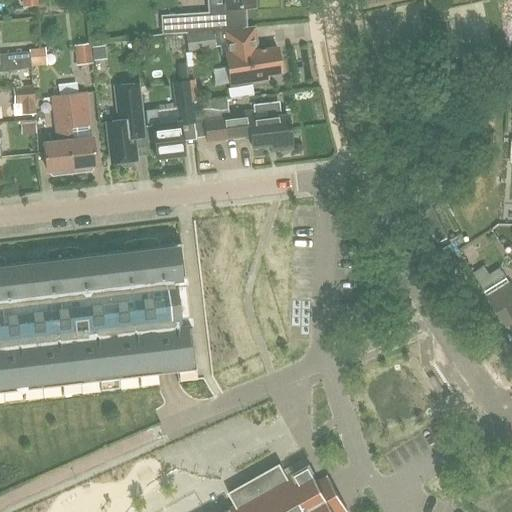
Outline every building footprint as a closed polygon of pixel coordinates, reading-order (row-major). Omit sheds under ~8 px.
[(213,0),(214,9),(223,8),(225,29),(244,27),(246,27),(244,6),(254,6),(253,0),(213,0)] [(162,35),(184,33),(198,32),(196,14),(160,16),(162,35)] [(268,78),(267,73),(282,70),(278,47),(258,50),(255,26),(246,27),(244,27),(225,29),(215,30),(218,48),(222,47),(224,56),(228,55),(233,82),(251,79),(251,80),(268,78)] [(74,45),(76,65),(92,63),(90,43),(74,45)] [(104,46),(91,47),(93,61),(106,59),(104,46)] [(45,49),(30,50),(31,66),(47,65),(45,49)] [(0,72),(7,72),(7,70),(30,68),(29,52),(0,53),(0,72)] [(172,82),(176,123),(157,126),(155,110),(145,111),(149,142),(154,142),(155,158),(183,155),(179,124),(194,123),(192,103),(191,103),(188,80),(172,82)] [(133,137),(145,136),(139,84),(114,87),(118,121),(106,123),(111,163),(120,162),(120,165),(123,167),(131,166),(133,164),(133,160),(136,160),(133,137)] [(33,102),(32,85),(12,86),(13,104),(33,102)] [(85,93),(79,94),(64,96),(64,113),(71,172),(80,170),(82,172),(90,171),(92,169),(92,165),(95,165),(91,138),(90,138),(85,93)] [(52,97),(57,142),(44,143),(47,170),(50,170),(51,174),(53,176),(61,175),(63,173),(71,172),(64,113),(64,96),(52,97)] [(192,103),(194,123),(195,123),(194,117),(203,116),(206,140),(250,135),(251,146),(274,143),(274,147),(278,150),(288,149),(290,146),(290,141),(291,141),(288,115),(279,116),(278,103),(253,106),(253,110),(222,114),(220,101),(193,105),(192,103)] [(35,120),(25,121),(26,134),(36,134),(35,120)] [(0,402),(4,402),(3,393),(22,390),(24,400),(42,398),(41,388),(61,386),(62,395),(81,393),(80,384),(100,381),(101,391),(120,389),(119,379),(138,377),(139,386),(158,384),(157,374),(177,372),(178,382),(197,380),(196,370),(191,327),(182,328),(181,320),(190,319),(186,286),(177,287),(176,279),(185,278),(181,244),(159,246),(159,240),(139,239),(122,244),(123,251),(81,255),(81,249),(62,248),(45,253),(45,260),(4,264),(4,258),(0,257),(0,402)] [(511,286),(510,284),(488,298),(507,327),(511,323),(511,286)] [(345,511),(348,511),(329,478),(319,484),(309,467),(288,479),(280,464),(228,493),(237,508),(229,511),(345,511)]
